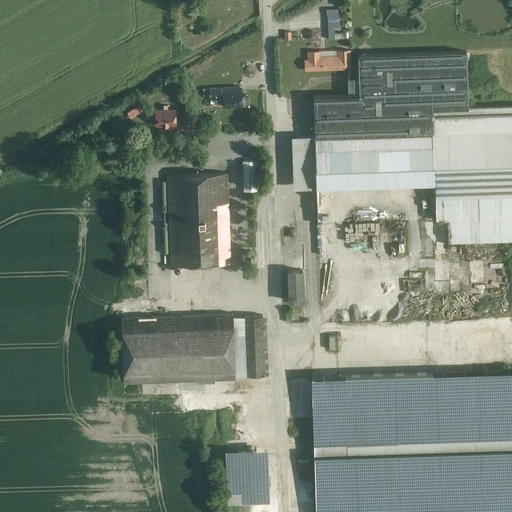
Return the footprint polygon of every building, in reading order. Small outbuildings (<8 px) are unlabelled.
[(341,28),(326,28),(327,41),(341,40),(341,28)] [(511,105),(467,107),(464,50),(354,54),(355,94),(310,96),(311,135),(313,189),(432,185),(434,220),(445,220),(446,245),(511,241),(511,105)] [(302,53),(302,73),(349,71),(349,51),(302,53)] [(241,87),(206,88),(207,102),(241,101),(241,87)] [(175,109),(152,110),(153,126),(175,125),(175,109)] [(292,190),(313,189),(311,135),(290,136),(292,190)] [(229,173),(165,176),(169,267),(233,264),(229,173)] [(300,270),(284,271),(284,301),(300,301),(300,270)] [(230,312),(119,317),(122,383),(233,379),(233,375),(266,374),(264,315),(230,316),(230,312)] [(334,334),(326,334),(326,351),(335,351),(334,334)] [(511,370),(308,377),(312,511),(484,511),(511,511),(511,370)] [(222,448),(223,502),(264,500),(263,447),(222,448)]
